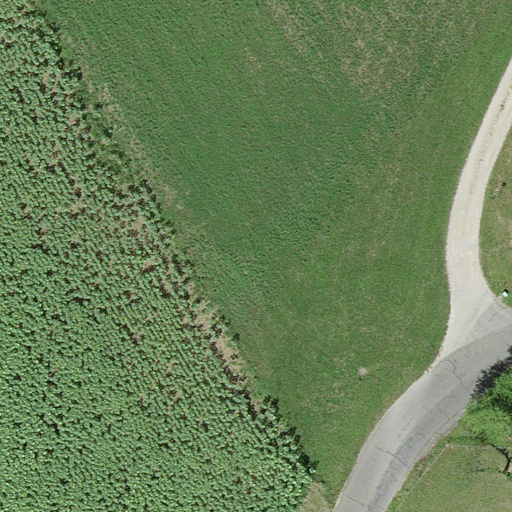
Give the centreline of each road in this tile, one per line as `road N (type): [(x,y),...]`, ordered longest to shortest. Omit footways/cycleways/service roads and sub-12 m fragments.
road 1 (track): [(511,86),(463,221),(467,287),(491,357)]
road 2 (unclassified): [(358,511),(411,424),(443,390),(511,349)]
